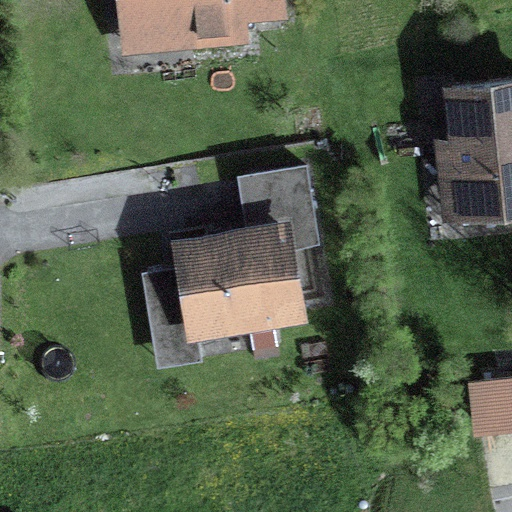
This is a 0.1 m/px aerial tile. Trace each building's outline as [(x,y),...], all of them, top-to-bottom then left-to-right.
[(117,0),(121,48),(245,37),(246,14),(289,11),(287,0),(117,0)] [(413,67),(412,56),(382,60),(384,71),(413,67)] [(434,133),(442,216),(511,209),(511,70),(442,77),(447,132),(434,133)] [(291,210),(296,242),(318,239),(306,160),(237,171),(244,217),(291,210)] [(244,217),(171,229),(176,262),(187,332),(197,331),(307,314),(296,242),(291,210),(244,217)] [(187,332),(176,262),(141,267),(156,364),(201,357),(197,331),(187,332)] [(472,427),(511,423),(511,371),(468,375),(472,427)] [(88,417),(107,413),(103,393),(85,397),(88,417)]
